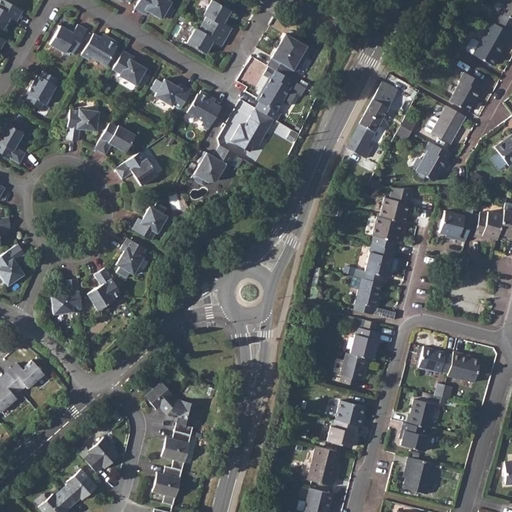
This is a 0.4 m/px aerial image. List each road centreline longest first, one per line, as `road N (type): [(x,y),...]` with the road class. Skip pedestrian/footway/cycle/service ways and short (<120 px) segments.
road 1 (residential): [(272,0),(225,84),(79,0)]
road 2 (secondary): [(377,50),(261,275)]
road 3 (residential): [(47,252),(81,257),(95,249),(108,208),(100,186),(71,162),(46,166),(26,191)]
road 4 (secondary): [(251,317),(254,356),(219,511)]
road 5 (residential): [(407,327),(357,511)]
road 6 (residential): [(104,382),(188,309),(225,296)]
road 7 (residential): [(511,370),(502,380),(463,511)]
road 8 (residential): [(104,382),(133,413),(138,436),(114,511)]
road 9 (residential): [(0,473),(91,393)]
